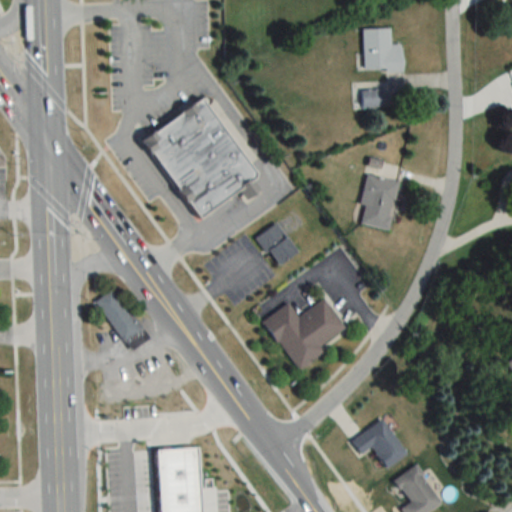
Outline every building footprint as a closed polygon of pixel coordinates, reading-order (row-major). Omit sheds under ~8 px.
[(357,29),(358,71),(397,71),(397,45),(386,45),(385,29),(357,29)] [(375,91),(356,91),(356,107),(375,107),(375,91)] [(238,189),(200,216),(143,139),(202,95),(257,169),(257,174),(253,177),(260,187),(245,198),(238,189)] [(384,230),(393,182),(359,176),(351,225),(384,230)] [(254,237),(274,267),(296,252),(277,222),(254,237)] [(94,301),(122,342),(139,330),(111,290),(94,301)] [(262,320),(295,370),(322,352),(318,346),(343,329),(324,299),(296,317),(288,303),(262,320)] [(401,453),(378,419),(346,440),(356,455),(367,448),(380,467),(401,453)]
